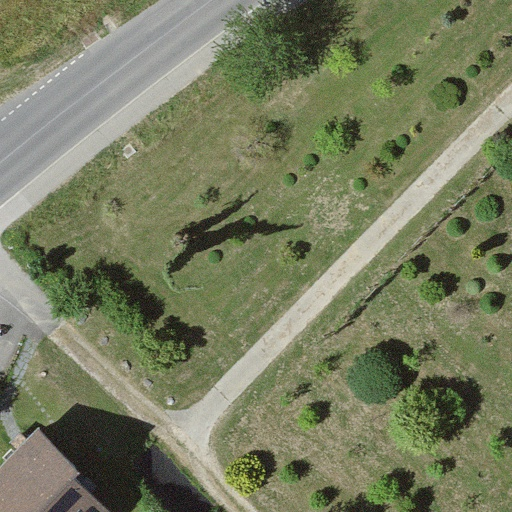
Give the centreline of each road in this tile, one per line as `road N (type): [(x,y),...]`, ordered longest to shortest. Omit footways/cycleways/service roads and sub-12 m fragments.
road 1 (track): [(244,511),(193,440),(199,417),(511,106)]
road 2 (tertiary): [(223,0),(0,170)]
